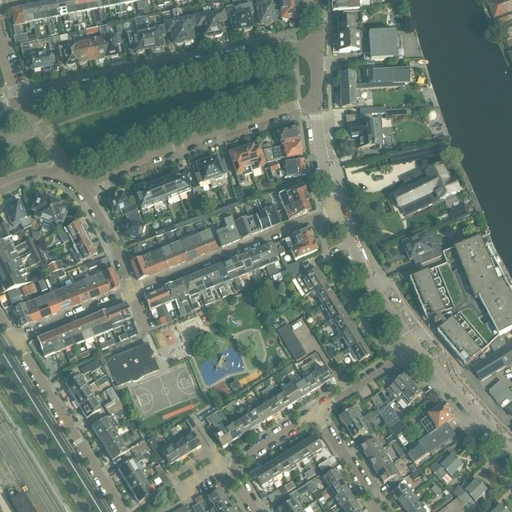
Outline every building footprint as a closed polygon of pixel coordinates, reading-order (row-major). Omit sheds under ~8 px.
[(71,16),(76,15),(72,0),(68,0),(64,1),(68,24),(70,32),(74,32),(71,16)] [(82,14),(87,13),(84,0),(72,0),(76,15),(78,27),(84,26),(82,14)] [(101,28),(100,24),(95,0),(84,0),(87,13),(92,12),(96,29),(101,28)] [(102,10),(108,8),(106,0),(95,0),(100,24),(105,23),(102,10)] [(115,15),(120,14),(117,0),(106,0),(108,8),(114,7),(115,15)] [(124,5),(129,4),(128,0),(117,0),(120,14),(126,13),(124,5)] [(136,3),(139,19),(142,19),(144,18),(140,0),(128,0),(129,4),(136,3)] [(140,0),(144,18),(147,17),(150,17),(147,1),(150,0),(140,0)] [(330,0),(332,13),(363,10),(371,9),(370,0),(330,0)] [(491,11),(494,20),(511,13),(511,0),(500,0),(488,5),(491,11)] [(64,24),(68,24),(64,1),(55,3),(58,18),(62,17),(64,24)] [(54,19),(58,18),(55,3),(47,4),(53,37),(57,36),(54,19)] [(239,14),(242,30),(243,30),(243,33),(251,31),(251,29),(251,28),(250,20),(252,20),(251,16),(252,15),(250,3),(242,5),(243,8),(238,9),(239,14)] [(49,37),(53,37),(47,4),(38,6),(42,27),(47,26),(49,37)] [(206,4),(203,5),(201,6),(204,17),(195,19),(197,28),(201,27),(204,38),(204,39),(207,40),(212,39),(214,39),(206,4)] [(211,4),(207,4),(206,4),(214,39),(215,39),(220,38),(222,35),(220,23),(224,22),(222,13),(211,16),(211,13),(212,12),(211,4)] [(271,7),(270,4),(254,7),(255,13),(256,12),(259,25),(260,25),(261,26),(264,25),(265,24),(268,23),(270,24),(272,24),(273,22),(274,22),(272,12),(271,7)] [(38,28),(42,27),(38,6),(30,8),(34,29),(35,36),(36,40),(40,39),(38,28)] [(233,32),(242,30),(239,14),(234,15),(233,7),(225,8),(227,21),(229,20),(229,25),(232,24),(233,32)] [(299,20),(299,7),(271,7),(272,12),(280,12),(281,21),(282,21),(284,21),(286,21),(288,20),(299,20)] [(29,24),(30,30),(34,29),(30,8),(21,9),(24,25),(29,24)] [(19,26),(24,25),(21,9),(11,11),(13,21),(12,22),(15,37),(13,37),(15,45),(27,42),(27,38),(26,35),(21,36),(19,26)] [(180,10),(176,11),(183,45),(184,45),(190,44),(191,42),(191,41),(192,41),(189,29),(194,28),(192,20),(181,22),(180,19),(182,19),(180,10)] [(183,45),(176,11),(172,12),(173,20),(175,20),(176,23),(165,25),(167,34),(171,33),(173,45),(174,45),(176,47),(182,46),(183,45)] [(342,14),(342,20),(336,20),(337,34),(354,33),(354,25),(360,24),(360,13),(342,14)] [(511,13),(494,20),(503,43),(511,39),(511,13)] [(144,18),(142,19),(148,50),(153,49),(154,50),(155,50),(159,50),(160,48),(160,47),(161,47),(159,39),(164,38),(162,29),(150,31),(147,17),(144,18)] [(142,19),(139,19),(136,20),(139,34),(127,36),(129,45),(133,44),(135,52),(136,52),(136,53),(138,54),(142,53),(143,52),(143,51),(148,50),(142,19)] [(105,27),(98,29),(99,33),(101,41),(105,59),(108,58),(108,59),(109,59),(111,59),(116,58),(117,56),(115,47),(120,47),(118,37),(108,39),(105,27)] [(394,33),(337,36),(338,54),(358,53),(358,56),(369,56),(369,62),(395,61),(395,51),(396,51),(396,50),(396,49),(397,47),(396,46),(396,45),(396,44),(395,43),(394,43),(394,33)] [(72,38),(72,34),(67,36),(69,45),(71,45),(71,47),(57,50),(59,59),(63,58),(65,67),(68,68),(72,68),(74,65),(78,64),(74,47),(72,38)] [(50,52),(56,51),(53,39),(20,46),(23,60),(30,59),(32,72),(42,69),(43,73),(50,71),(50,68),(51,68),(48,54),(40,56),(39,46),(48,44),(50,52)] [(105,59),(101,41),(89,43),(92,61),(95,61),(98,62),(103,61),(105,59)] [(87,44),(74,47),(78,64),(78,65),(81,66),(85,65),(86,63),(90,62),(87,44)] [(353,74),(339,75),(340,92),(357,91),(368,91),(405,88),(405,82),(408,82),(407,72),(399,72),(366,74),(367,86),(354,86),(353,74)] [(357,91),(340,92),(341,109),(355,108),(354,95),(357,95),(357,91)] [(371,116),(359,116),(345,117),(347,138),(351,142),(356,141),(356,139),(357,137),(358,137),(359,141),(358,141),(359,150),(374,148),(371,116)] [(281,148),(299,144),(298,128),(290,131),(290,132),(286,133),(286,132),(277,135),(274,136),(276,143),(280,142),(281,148)] [(262,151),(267,164),(274,162),(300,157),(299,144),(281,148),(271,150),(262,151)] [(443,146),(414,153),(416,162),(445,156),(443,146)] [(252,147),(244,150),(252,173),(260,170),(259,168),(264,167),(259,152),(257,152),(256,149),(253,150),(252,147)] [(252,173),(244,150),(243,150),(242,150),(242,149),(241,148),(240,148),(239,148),(238,148),(237,148),(236,149),(235,150),(235,151),(235,152),(236,153),(228,155),(239,186),(246,184),(244,177),(252,174),(252,173)] [(398,157),(389,159),(391,168),(400,166),(398,157)] [(209,162),(208,162),(215,182),(227,178),(222,163),(217,165),(215,159),(214,160),(212,160),(210,161),(209,162)] [(390,188),(375,195),(379,205),(385,217),(389,226),(403,219),(417,212),(432,206),(430,201),(441,195),(443,200),(444,200),(459,193),(454,182),(450,184),(442,168),(431,173),(430,173),(430,172),(430,173),(425,161),(391,168),(391,166),(381,168),(390,188)] [(215,182),(208,162),(203,164),(201,164),(198,165),(197,166),(196,166),(196,167),(192,168),(198,185),(209,181),(211,190),(217,188),(215,182)] [(267,164),(269,169),(270,174),(278,171),(274,162),(267,164)] [(282,164),(284,174),(284,180),(306,177),(304,162),(282,164)] [(270,174),(269,169),(264,171),(269,184),(274,182),(271,175),(270,174)] [(171,176),(170,178),(178,197),(190,192),(183,173),(178,175),(176,174),(171,176)] [(178,197),(170,178),(159,183),(167,201),(178,197)] [(157,183),(146,188),(154,207),(165,202),(157,183)] [(195,183),(190,185),(194,197),(200,195),(195,183)] [(154,207),(146,188),(144,187),(139,189),(138,191),(133,193),(142,215),(146,214),(145,210),(154,207)] [(233,190),(237,202),(238,208),(245,205),(240,188),(233,190)] [(278,197),(283,211),(306,202),(304,197),(305,197),(306,194),(304,190),(301,188),(278,197)] [(123,210),(125,216),(130,213),(128,208),(122,195),(121,195),(120,193),(116,193),(114,196),(114,198),(113,199),(108,202),(113,215),(123,210)] [(39,224),(43,226),(54,201),(46,197),(45,200),(38,197),(34,206),(35,206),(33,209),(35,210),(34,213),(36,214),(34,219),(40,221),(39,224)] [(262,212),(263,214),(269,229),(280,225),(269,197),(263,199),(268,210),(262,212)] [(54,201),(43,226),(48,227),(49,225),(55,228),(57,223),(59,224),(61,221),(62,221),(63,218),(64,218),(68,209),(61,206),(62,204),(54,201)] [(24,231),(31,228),(29,217),(25,219),(18,202),(13,205),(12,203),(10,202),(6,204),(5,206),(6,208),(5,208),(9,216),(7,217),(11,225),(12,225),(13,228),(21,225),(24,231)] [(224,207),(226,212),(232,210),(238,208),(237,202),(224,207)] [(306,202),(283,211),(288,222),(307,214),(308,212),(305,205),(307,204),(306,202)] [(250,206),(260,233),(269,229),(263,214),(259,216),(255,204),(250,206)] [(249,220),(245,221),(251,236),(260,233),(250,206),(245,208),(249,220)] [(208,219),(209,218),(218,215),(226,212),(224,207),(206,213),(208,219)] [(466,207),(455,212),(459,221),(470,216),(466,207)] [(232,210),(226,212),(218,215),(230,245),(239,241),(231,220),(236,218),(232,210)] [(125,216),(128,222),(139,217),(136,211),(130,213),(125,216)] [(189,226),(208,219),(206,213),(187,220),(189,226)] [(65,222),(66,225),(76,220),(73,215),(66,219),(65,222)] [(218,215),(209,218),(212,225),(215,224),(219,232),(215,234),(221,249),(230,245),(218,215)] [(139,217),(128,222),(143,227),(139,217)] [(251,236),(245,221),(245,219),(235,223),(242,240),(251,236)] [(177,230),(189,226),(187,220),(175,225),(177,230)] [(128,222),(127,222),(126,222),(126,223),(124,223),(122,224),(122,227),(123,228),(124,229),(124,230),(125,230),(122,237),(139,242),(143,227),(144,227),(143,227),(128,222)] [(0,223),(0,230),(5,240),(5,241),(8,239),(10,238),(3,223),(0,223)] [(67,235),(71,241),(86,233),(82,226),(79,227),(77,224),(63,231),(65,235),(67,235)] [(165,235),(177,230),(175,225),(162,229),(164,235),(165,235)] [(156,238),(159,237),(164,235),(162,229),(154,233),(156,238)] [(32,239),(37,242),(40,234),(38,234),(38,231),(31,232),(32,239)] [(288,239),(293,250),(310,243),(312,242),(311,240),(311,239),(313,237),(311,232),(308,231),(288,239)] [(209,232),(199,236),(206,255),(216,251),(209,232)] [(69,251),(71,255),(89,245),(87,242),(90,241),(86,233),(71,241),(74,248),(69,251)] [(199,236),(189,240),(196,258),(206,255),(199,236)] [(441,258),(438,249),(432,252),(426,236),(403,245),(410,261),(413,260),(416,268),(441,258)] [(0,256),(13,250),(8,239),(5,241),(5,240),(0,242),(0,256)] [(508,292),(503,283),(505,282),(506,282),(499,269),(498,270),(499,270),(495,272),(491,262),(494,261),(495,261),(488,248),(487,249),(488,249),(486,250),(481,239),(454,250),(475,301),(479,300),(488,316),(491,315),(497,325),(499,324),(504,334),(499,337),(511,330),(511,293),(510,289),(509,290),(509,291),(508,292)] [(24,243),(27,248),(33,246),(30,240),(24,243)] [(189,240),(179,244),(187,262),(196,258),(189,240)] [(293,250),(290,251),(294,262),(314,254),(315,251),(313,246),(313,247),(311,246),(310,243),(293,250)] [(179,244),(169,248),(177,266),(187,262),(179,244)] [(274,244),(263,249),(274,277),(280,275),(280,274),(279,271),(276,272),(273,265),(278,263),(274,254),(278,253),(274,244)] [(89,245),(71,255),(77,266),(97,255),(93,247),(91,249),(89,245)] [(169,248),(160,252),(167,270),(177,266),(169,248)] [(263,249),(254,252),(261,270),(265,268),(270,278),(272,282),(274,281),(272,278),(274,277),(263,249)] [(13,250),(0,256),(0,268),(18,259),(13,250)] [(160,252),(150,255),(157,274),(167,270),(160,252)] [(254,252),(246,256),(257,283),(261,282),(257,272),(261,270),(254,252)] [(150,255),(140,259),(148,278),(157,274),(150,255)] [(246,256),(238,259),(245,276),(249,275),(252,282),(253,285),(257,283),(246,256)] [(148,278),(140,259),(130,263),(137,282),(148,278)] [(238,259),(230,262),(241,290),(245,289),(243,285),(241,278),(245,276),(238,259)] [(230,262),(221,266),(228,283),(233,281),(237,292),(241,290),(230,262)] [(48,267),(52,274),(58,272),(54,264),(48,267)] [(284,268),(286,272),(286,273),(297,269),(295,264),(284,268)] [(0,280),(1,283),(24,271),(22,267),(15,270),(12,265),(0,270),(0,280)] [(221,266),(214,269),(225,297),(229,296),(224,285),(228,283),(221,266)] [(214,269),(206,272),(213,289),(217,288),(222,299),(225,297),(214,269)] [(286,272),(280,274),(280,275),(283,281),(299,274),(297,269),(286,273),(286,272)] [(445,295),(443,290),(437,292),(435,287),(441,285),(439,280),(433,282),(431,277),(437,275),(435,270),(429,272),(411,280),(427,321),(446,313),(443,307),(449,305),(447,300),(441,302),(439,297),(445,295)] [(24,271),(1,283),(3,286),(2,288),(4,291),(6,292),(6,293),(23,286),(19,279),(26,275),(24,271)] [(112,271),(102,275),(109,293),(119,289),(112,271)] [(305,298),(311,294),(325,285),(316,271),(310,274),(308,271),(294,280),(305,298)] [(206,272),(198,275),(209,304),(213,303),(208,291),(213,289),(206,272)] [(102,275),(92,279),(99,297),(109,293),(102,275)] [(198,275),(190,278),(196,296),(201,294),(203,301),(202,301),(204,306),(209,304),(198,275)] [(77,285),(72,287),(80,305),(90,301),(82,283),(80,277),(75,279),(77,285)] [(190,278),(181,282),(187,297),(193,311),(198,309),(196,304),(195,304),(192,298),(196,296),(190,278)] [(92,279),(82,283),(90,301),(99,297),(92,279)] [(37,284),(41,294),(46,292),(43,282),(37,284)] [(181,282),(173,285),(184,314),(189,312),(187,306),(183,298),(187,297),(181,282)] [(33,285),(27,288),(30,296),(37,293),(33,285)] [(173,285),(164,289),(169,303),(174,302),(177,310),(179,315),(184,314),(173,285)] [(315,296),(322,306),(322,307),(334,299),(325,285),(311,294),(313,297),(315,296)] [(72,287),(62,291),(70,309),(80,305),(72,287)] [(29,295),(27,288),(21,290),(24,297),(29,295)] [(164,289),(153,293),(164,319),(168,317),(164,306),(169,303),(164,289)] [(7,295),(10,302),(20,297),(17,291),(7,295)] [(62,291),(53,295),(60,313),(70,309),(62,291)] [(164,319),(153,293),(143,297),(150,312),(156,309),(160,320),(164,319)] [(53,295),(43,298),(50,317),(60,313),(53,295)] [(43,298),(33,302),(40,321),(50,317),(43,298)] [(324,310),(331,321),(343,314),(334,299),(322,307),(322,306),(320,308),(322,311),(324,310)] [(26,300),(21,302),(30,325),(40,321),(33,302),(28,304),(26,300)] [(21,302),(11,306),(18,322),(16,323),(18,328),(20,327),(20,329),(30,325),(21,302)] [(125,304),(115,308),(123,327),(126,335),(128,339),(137,335),(133,326),(127,329),(125,322),(131,319),(125,304)] [(115,308),(105,312),(111,327),(116,325),(118,329),(123,327),(115,308)] [(105,312),(95,316),(103,335),(112,331),(110,327),(111,327),(105,312)] [(333,324),(339,335),(351,328),(343,314),(331,321),(328,322),(323,326),(325,329),(333,324)] [(461,320),(458,316),(453,320),(452,320),(449,316),(453,314),(453,315),(454,315),(453,314),(442,318),(442,319),(434,322),(436,326),(443,323),(446,326),(438,333),(466,367),(482,354),(477,349),(482,344),(479,341),(474,345),(470,340),(475,336),(472,332),(467,336),(463,332),(468,328),(465,324),(460,328),(456,324),(461,320)] [(95,316),(86,320),(93,339),(103,335),(95,316)] [(86,320),(76,324),(83,343),(93,339),(86,320)] [(76,324),(66,328),(74,347),(83,343),(76,324)] [(287,326),(276,332),(280,338),(290,331),(287,326)] [(66,328),(56,332),(64,351),(74,347),(66,328)] [(342,339),(348,349),(360,342),(351,328),(339,335),(337,336),(332,340),(334,343),(342,339)] [(290,331),(280,338),(283,343),(293,336),(290,331)] [(56,332),(46,336),(54,355),(64,351),(56,332)] [(54,355),(46,336),(37,340),(36,340),(44,359),(54,355)] [(293,336),(283,343),(286,348),(296,341),(293,336)] [(490,347),(495,355),(503,369),(511,363),(511,344),(508,347),(502,337),(500,339),(490,347)] [(296,341),(286,348),(289,353),(300,346),(296,341)] [(348,349),(341,354),(343,357),(350,353),(357,364),(369,357),(360,342),(348,349)] [(149,355),(149,353),(149,351),(148,349),(148,347),(147,346),(115,359),(106,362),(117,388),(128,383),(136,382),(143,377),(158,372),(153,361),(149,363),(148,361),(148,359),(149,357),(149,355)] [(300,346),(289,353),(292,358),(303,351),(300,346)] [(303,351),(292,358),(295,363),(306,356),(303,351)] [(503,369),(495,355),(473,368),(481,382),(503,369)] [(96,361),(80,371),(84,376),(99,367),(96,361)] [(313,361),(306,365),(309,370),(315,366),(313,361)] [(309,370),(306,365),(300,369),(303,374),(309,370)] [(289,368),(284,371),(287,376),(293,373),(289,368)] [(322,369),(312,375),(320,387),(330,381),(322,369)] [(312,375),(303,381),(310,393),(320,387),(312,375)] [(411,381),(405,375),(405,376),(404,375),(387,391),(395,401),(413,385),(410,382),(411,381)] [(65,387),(72,398),(86,389),(86,388),(82,382),(84,381),(82,376),(65,387)] [(107,383),(104,378),(96,383),(99,388),(107,383)] [(303,381),(293,387),(300,400),(310,393),(303,381)] [(229,387),(232,392),(239,388),(236,382),(229,387)] [(500,407),(501,406),(502,406),(504,408),(504,409),(505,409),(511,417),(511,394),(501,382),(489,392),(497,401),(496,402),(500,407)] [(416,389),(413,385),(395,401),(398,404),(401,401),(407,408),(422,395),(422,394),(417,388),(416,389)] [(72,398),(79,409),(93,400),(93,399),(89,393),(91,392),(88,387),(86,388),(86,389),(72,398)] [(293,387),(283,393),(291,406),(300,400),(293,387)] [(261,394),(264,398),(270,394),(267,390),(261,394)] [(274,399),(273,399),(281,412),(291,406),(283,393),(282,394),(280,390),(271,396),(274,399)] [(390,406),(382,393),(376,396),(382,407),(377,410),(380,415),(385,412),(385,411),(390,406)] [(382,407),(376,396),(371,400),(377,410),(382,407)] [(93,400),(79,409),(86,419),(85,420),(100,411),(96,404),(98,403),(95,398),(93,399),(93,400)] [(254,398),(247,402),(250,407),(256,403),(254,398)] [(103,408),(107,413),(120,404),(117,399),(103,408)] [(273,399),(263,406),(271,418),(281,412),(273,399)] [(92,429),(98,439),(115,429),(119,427),(112,417),(123,410),(120,404),(107,413),(109,417),(91,429),(92,429)] [(263,406),(253,412),(261,424),(271,418),(263,406)] [(401,423),(390,406),(385,411),(385,412),(388,417),(383,420),(390,431),(401,423)] [(420,423),(429,435),(434,432),(435,433),(447,424),(454,419),(450,413),(449,412),(449,411),(447,407),(445,407),(445,406),(435,413),(433,413),(432,414),(431,416),(425,420),(420,423)] [(340,419),(347,429),(362,420),(355,409),(340,418),(340,419)] [(253,412),(243,418),(251,430),(261,424),(253,412)] [(380,415),(383,420),(388,417),(385,412),(380,415)] [(232,443),(224,430),(217,420),(214,414),(205,420),(209,426),(211,424),(214,429),(216,428),(219,433),(214,436),(222,449),(232,443)] [(243,418),(234,424),(241,436),(251,430),(243,418)] [(362,420),(347,429),(354,440),(353,440),(354,440),(367,432),(366,432),(363,426),(367,423),(364,418),(362,420)] [(185,422),(191,431),(196,428),(191,419),(185,422)] [(401,423),(390,431),(395,438),(406,430),(401,423)] [(128,427),(132,434),(137,431),(132,424),(128,427)] [(234,424),(224,430),(232,443),(241,436),(234,424)] [(434,432),(429,435),(405,453),(414,466),(456,436),(447,424),(435,433),(434,432)] [(98,439),(105,450),(119,442),(115,435),(117,434),(115,429),(98,439)] [(187,438),(182,441),(181,441),(189,454),(200,447),(190,433),(186,436),(187,438)] [(366,460),(368,459),(384,450),(374,434),(363,441),(366,446),(361,449),(365,454),(363,455),(366,460)] [(396,442),(393,437),(386,442),(389,446),(396,442)] [(313,438),(303,444),(312,459),(316,456),(315,454),(321,450),(313,438)] [(179,460),(170,445),(166,448),(167,450),(161,454),(152,439),(146,442),(160,464),(166,461),(169,467),(179,460)] [(180,439),(170,445),(179,460),(189,454),(181,441),(182,441),(180,439)] [(119,442),(105,450),(112,461),(111,462),(112,462),(126,453),(122,446),(124,445),(121,440),(119,442)] [(129,450),(132,455),(146,446),(143,441),(129,450)] [(303,444),(293,450),(301,463),(306,459),(308,461),(312,459),(303,444)] [(118,471),(124,482),(139,473),(138,473),(134,466),(143,461),(141,457),(150,452),(146,446),(132,455),(135,459),(117,471),(118,471)] [(293,450),(283,456),(292,471),(296,468),(295,466),(301,463),(293,450)] [(377,474),(393,465),(384,450),(368,459),(374,469),(373,470),(375,475),(377,474)] [(283,456),(273,463),(281,475),(287,472),(288,474),(292,471),(283,456)] [(442,466),(439,462),(442,459),(442,458),(429,471),(440,482),(447,474),(451,478),(457,472),(459,473),(461,471),(460,469),(463,467),(463,466),(459,462),(453,456),(442,466)] [(327,461),(317,467),(321,472),(331,466),(327,461)] [(273,463),(263,469),(272,484),(277,481),(275,479),(281,475),(273,463)] [(393,465),(377,474),(378,476),(377,476),(379,481),(381,480),(384,485),(388,483),(391,488),(403,481),(393,465)] [(154,469),(158,476),(163,473),(159,466),(154,469)] [(272,484),(263,469),(253,475),(261,488),(267,484),(268,486),(272,484)] [(427,474),(423,469),(411,476),(414,482),(427,474)] [(124,482),(131,493),(145,484),(141,477),(143,476),(141,471),(138,473),(139,473),(124,482)] [(321,480),(328,490),(341,482),(334,472),(323,479),(321,480)] [(163,473),(158,476),(157,477),(163,487),(156,492),(159,497),(172,489),(163,473)] [(453,496),(457,499),(464,507),(471,499),(475,503),(482,497),(483,498),(486,496),(485,494),(487,492),(487,491),(483,487),(477,481),(467,491),(463,487),(466,484),(466,483),(453,496)] [(145,484),(131,493),(138,504),(137,504),(138,504),(152,495),(148,488),(150,487),(148,482),(145,484)] [(334,500),(335,499),(347,492),(341,482),(328,490),(334,500)] [(295,492),(299,498),(309,492),(305,486),(295,492)] [(393,495),(401,505),(413,495),(406,486),(393,495)] [(435,493),(434,494),(438,498),(442,494),(438,490),(435,493)] [(11,502),(16,511),(32,511),(22,495),(16,499),(12,492),(10,491),(8,493),(8,495),(12,502),(11,502)] [(207,499),(214,509),(226,501),(220,491),(207,499)] [(267,498),(270,504),(281,497),(277,492),(267,498)] [(335,499),(341,509),(353,502),(347,492),(335,499)] [(446,492),(443,493),(447,498),(445,500),(448,504),(453,501),(449,496),(446,492)] [(401,505),(406,511),(409,511),(420,504),(413,495),(401,505)] [(298,511),(299,511),(302,510),(295,499),(277,510),(278,511),(279,511),(298,511)] [(457,499),(452,503),(459,511),(464,507),(457,499)] [(210,511),(230,511),(232,511),(226,501),(214,509),(210,511)] [(341,509),(343,511),(357,511),(359,511),(353,502),(341,509)] [(452,503),(448,506),(452,511),(457,511),(459,511),(452,503)]
